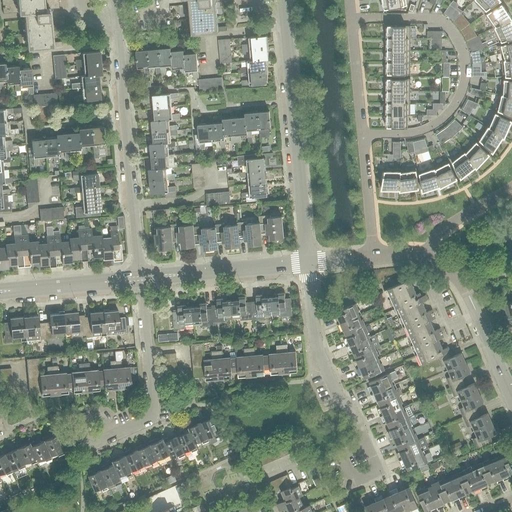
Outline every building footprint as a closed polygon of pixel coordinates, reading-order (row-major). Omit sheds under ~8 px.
[(1,0),(3,14),(23,12),(24,21),(27,20),(29,49),(51,47),(48,19),(50,19),(50,10),(59,9),(58,1),(62,0),(61,0),(1,0)] [(188,0),(189,6),(192,5),(195,34),(216,32),(213,3),(215,3),(214,0),(188,0)] [(384,9),(384,10),(405,7),(403,0),(382,0),(383,3),(382,4),(383,9),(384,9)] [(501,1),(501,0),(500,0),(474,0),(473,1),(484,12),(492,7),(500,2),(501,1)] [(493,28),(511,21),(511,20),(511,18),(502,4),(487,14),(485,16),(493,28)] [(449,18),(455,9),(450,5),(444,14),(449,18)] [(457,26),(461,31),(470,24),(466,20),(457,26)] [(511,21),(493,28),(492,29),(499,43),(511,39),(511,21)] [(387,41),(410,41),(410,26),(387,26),(387,32),(386,32),(386,37),(387,37),(387,41)] [(467,41),(476,37),(474,31),(464,36),(467,41)] [(242,50),(267,48),(266,36),(249,38),(249,44),(242,45),(242,50)] [(476,37),(467,41),(469,47),(479,42),(476,37)] [(387,53),(410,53),(410,46),(410,41),(387,41),(387,44),(386,44),(386,50),(387,50),(387,53)] [(502,61),(511,60),(511,42),(499,46),(502,61)] [(171,52),(171,48),(159,50),(161,74),(166,74),(165,67),(172,66),(171,52)] [(264,60),(268,59),(267,48),(242,50),(243,55),(250,54),(251,61),(264,60)] [(159,50),(148,51),(149,68),(156,67),(156,75),(161,74),(159,50)] [(148,51),(136,52),(137,69),(145,68),(145,76),(150,75),(149,68),(148,51)] [(185,72),(184,55),(184,51),(171,52),(172,66),(172,69),(180,69),(181,76),(185,76),(185,72)] [(76,66),(101,64),(99,52),(82,54),(83,61),(76,61),(76,66)] [(387,65),(410,65),(410,53),(387,53),(387,56),(386,56),(386,62),(387,62),(387,65)] [(196,54),(184,55),(185,72),(193,71),(194,79),(199,78),(196,54)] [(264,60),(251,61),(247,61),(247,68),(240,68),(241,73),(248,73),(265,71),(264,60)] [(511,60),(502,61),(501,61),(503,77),(511,77),(511,60)] [(98,76),(102,76),(101,64),(76,66),(77,71),(84,70),(84,76),(84,77),(98,76)] [(387,75),(410,75),(410,65),(387,65),(387,68),(386,68),(386,74),(387,74),(387,75)] [(20,88),(19,70),(18,67),(6,68),(7,81),(6,81),(7,85),(14,84),(15,92),(16,92),(20,91),(20,88)] [(29,94),(33,94),(31,69),(19,70),(20,88),(28,87),(29,94)] [(265,71),(248,73),(248,80),(241,81),(242,86),(266,83),(265,71)] [(99,87),(98,76),(84,77),(84,76),(81,77),(82,84),(74,84),(75,89),(82,89),(99,87)] [(387,94),(410,94),(410,84),(410,80),(410,79),(400,79),(389,79),(387,79),(387,85),(386,85),(386,90),(387,90),(387,94)] [(503,95),(511,98),(511,80),(504,80),(500,80),(500,84),(504,85),(503,95)] [(100,100),(99,87),(82,89),(83,96),(75,97),(76,102),(100,100)] [(479,97),(481,91),(480,90),(472,88),(470,94),(479,97)] [(153,96),(154,109),(171,107),(170,99),(178,99),(178,94),(153,96)] [(387,106),(410,106),(410,94),(387,94),(387,97),(386,97),(386,103),(387,103),(387,106)] [(495,110),(511,117),(511,98),(503,95),(499,95),(497,104),(495,110)] [(465,105),(475,110),(478,104),(468,100),(465,105)] [(387,118),(408,118),(408,116),(410,116),(410,106),(387,106),(387,109),(385,109),(385,114),(387,115),(387,118)] [(154,109),(155,121),(169,120),(180,119),(180,114),(172,115),(171,107),(154,109)] [(0,109),(0,122),(6,122),(6,115),(13,114),(13,109),(0,109)] [(470,115),(469,115),(462,111),(459,115),(466,120),(470,115)] [(257,113),(259,130),(259,137),(264,137),(264,130),(271,129),(269,112),(257,113)] [(511,120),(495,113),(493,112),(487,126),(503,138),(504,138),(511,120)] [(244,118),(246,135),(247,138),(251,138),(251,131),(259,130),(257,113),(244,114),(244,118)] [(244,118),(234,119),(236,143),(241,143),(240,135),(246,135),(244,118)] [(385,121),(385,126),(387,127),(387,128),(396,128),(407,128),(408,118),(387,118),(387,121),(385,121)] [(224,137),(231,136),(231,144),(236,143),(234,119),(222,120),(222,123),(224,137)] [(169,127),(169,120),(155,121),(152,121),(153,133),(177,130),(177,126),(169,127)] [(455,120),(450,124),(459,132),(463,128),(455,120)] [(6,122),(0,122),(0,135),(4,135),(4,136),(19,134),(18,129),(10,130),(9,122),(6,122)] [(210,124),(212,142),(219,141),(220,148),(225,148),(224,137),(222,123),(210,124)] [(204,143),(212,142),(210,124),(197,126),(198,135),(195,135),(194,135),(196,151),(205,150),(204,143)] [(503,138),(487,126),(486,125),(478,139),(479,141),(492,152),(493,153),(503,138)] [(103,127),(92,128),(93,145),(94,159),(99,158),(98,149),(105,149),(103,127)] [(86,146),(93,145),(92,128),(79,129),(79,133),(81,150),(81,154),(86,153),(86,146)] [(441,132),(448,140),(453,137),(446,128),(441,132)] [(177,130),(153,133),(154,144),(171,142),(170,136),(178,136),(177,130)] [(79,133),(68,134),(70,159),(75,158),(75,151),(81,150),(79,133)] [(56,135),(56,139),(57,139),(58,152),(59,152),(65,152),(65,159),(70,159),(68,134),(56,135)] [(5,142),(4,136),(4,135),(0,135),(0,146),(13,146),(12,141),(5,142)] [(56,139),(44,140),(46,157),(54,156),(55,164),(60,163),(59,152),(58,152),(57,139),(56,139)] [(39,158),(46,157),(44,140),(32,141),(32,148),(33,158),(34,165),(39,165),(39,158)] [(464,151),(476,167),(476,168),(477,169),(490,154),(476,142),(475,140),(464,151)] [(150,144),(151,157),(168,155),(168,148),(175,147),(175,142),(171,142),(154,144),(150,144)] [(0,146),(0,158),(6,158),(6,151),(13,150),(13,146),(0,146)] [(461,153),(451,160),(461,179),(476,167),(464,151),(464,150),(461,153)] [(169,163),(168,155),(151,157),(153,169),(153,170),(166,168),(166,169),(177,168),(177,163),(169,163)] [(0,171),(4,171),(3,163),(11,162),(10,157),(6,158),(0,158),(0,171)] [(247,173),(265,171),(263,158),(239,160),(239,166),(246,165),(247,173)] [(457,179),(448,161),(434,168),(440,186),(440,188),(457,179)] [(440,186),(434,168),(434,167),(419,172),(422,192),(440,186)] [(167,175),(166,169),(166,168),(153,170),(153,169),(149,170),(150,181),(167,180),(175,179),(174,175),(167,175)] [(401,170),(400,190),(400,191),(419,189),(416,168),(401,170)] [(381,190),(400,190),(401,170),(401,169),(385,169),(384,173),(383,173),(382,177),(382,178),(383,179),(381,190)] [(5,178),(4,171),(0,171),(0,183),(1,183),(1,184),(13,183),(12,178),(5,178)] [(265,171),(247,173),(240,173),(240,178),(248,177),(248,185),(266,184),(265,171)] [(82,188),(99,186),(97,173),(86,174),(73,176),(73,181),(81,180),(82,188)] [(168,188),(167,180),(150,181),(151,194),(176,192),(175,187),(168,188)] [(0,183),(0,195),(2,195),(10,194),(9,190),(2,190),(1,184),(1,183),(0,183)] [(266,184),(248,185),(249,193),(242,194),(242,199),(247,198),(256,197),(267,196),(266,184)] [(83,200),(100,199),(99,186),(82,188),(74,188),(74,193),(82,192),(83,200)] [(2,195),(0,195),(0,211),(12,210),(11,201),(8,201),(8,194),(2,195)] [(101,216),(100,199),(83,200),(83,208),(76,209),(77,218),(101,216)] [(170,209),(153,210),(153,217),(170,216),(170,209)] [(259,224),(262,245),(261,235),(270,234),(270,239),(284,238),(282,217),(268,218),(268,216),(259,217),(259,224)] [(237,224),(240,247),(239,241),(246,241),(246,246),(262,245),(259,224),(246,225),(246,223),(237,224)] [(180,224),(170,225),(173,249),(172,243),(181,242),(182,248),(195,247),(195,245),(193,228),(193,225),(180,227),(180,224)] [(215,228),(217,249),(217,243),(226,243),(226,248),(240,247),(237,224),(237,226),(224,227),(224,225),(215,226),(215,228)] [(159,250),(173,249),(170,225),(170,227),(154,229),(156,245),(159,244),(159,250)] [(204,250),(217,249),(215,228),(202,229),(202,227),(193,228),(195,245),(203,245),(204,250)] [(102,256),(103,260),(101,236),(92,237),(92,230),(89,230),(85,231),(86,249),(93,248),(94,257),(102,256)] [(70,239),(72,263),(72,262),(72,259),(81,258),(80,249),(86,249),(85,231),(79,231),(78,231),(79,239),(70,239)] [(101,236),(103,260),(113,259),(112,250),(119,250),(117,231),(116,231),(110,231),(111,239),(102,239),(102,236),(101,236)] [(39,262),(39,265),(40,265),(38,245),(38,242),(29,243),(28,236),(21,237),(23,255),(29,254),(30,263),(39,262)] [(61,255),(62,263),(72,263),(70,239),(69,239),(69,242),(61,243),(61,236),(59,236),(53,237),(55,255),(61,255)] [(6,245),(8,268),(8,265),(17,264),(16,255),(23,255),(21,237),(14,237),(15,244),(6,245)] [(38,245),(40,265),(49,264),(48,256),(55,255),(53,237),(47,237),(46,237),(47,244),(38,245)] [(468,241),(473,251),(479,248),(474,238),(468,241)] [(416,295),(411,281),(410,280),(384,291),(393,310),(395,309),(419,365),(437,358),(450,352),(448,348),(443,350),(439,339),(444,337),(442,334),(443,334),(442,332),(441,332),(440,329),(435,331),(431,321),(435,318),(434,315),(434,313),(433,313),(432,310),(427,312),(422,302),(427,300),(424,291),(416,295)] [(284,299),(283,294),(277,294),(278,297),(270,298),(271,315),(279,315),(280,318),(292,317),(290,299),(284,299)] [(262,299),(262,296),(255,296),(256,303),(251,303),(252,320),(264,319),(264,316),(271,315),(270,298),(262,299)] [(245,304),(245,297),(238,298),(238,301),(230,302),(232,319),(240,318),(240,321),(252,320),(251,303),(245,304)] [(223,302),(223,299),(216,300),(217,306),(211,307),(211,310),(213,324),(225,323),(225,319),(232,319),(230,302),(223,302)] [(213,327),(213,324),(211,310),(206,310),(206,304),(199,305),(200,308),(192,308),(193,326),(201,325),(201,328),(213,327)] [(336,312),(340,324),(360,315),(355,304),(336,312)] [(178,312),(172,313),(174,331),(186,330),(185,326),(193,326),(192,308),(184,309),(183,306),(177,306),(178,312)] [(117,310),(103,312),(105,332),(111,331),(111,336),(125,334),(125,325),(124,318),(118,318),(117,310)] [(78,320),(77,312),(63,314),(65,333),(65,337),(71,337),(71,332),(79,331),(79,336),(85,336),(84,321),(83,319),(78,320)] [(89,321),(84,321),(85,336),(85,338),(92,337),(92,333),(99,332),(100,337),(106,336),(105,332),(103,312),(89,313),(89,321)] [(50,323),(44,323),(46,339),(57,338),(57,334),(65,333),(63,314),(49,315),(50,323)] [(340,324),(345,335),(365,326),(360,315),(340,324)] [(46,339),(44,323),(38,324),(37,316),(23,317),(26,341),(35,340),(46,339)] [(9,323),(4,323),(6,343),(13,342),(12,338),(20,337),(21,341),(26,341),(23,317),(9,319),(9,323)] [(132,317),(124,318),(125,325),(133,325),(132,317)] [(345,335),(350,346),(370,337),(365,326),(345,335)] [(178,333),(174,334),(159,335),(159,342),(175,341),(178,340),(178,333)] [(350,346),(355,357),(375,348),(370,337),(350,346)] [(284,373),(281,346),(276,347),(277,354),(269,355),(269,356),(271,374),(271,375),(284,373)] [(281,346),(284,373),(297,372),(295,353),(287,353),(287,346),(281,346)] [(355,357),(360,368),(379,359),(375,348),(355,357)] [(251,376),(249,349),(243,350),(244,357),(236,358),(236,359),(238,372),(238,378),(251,376)] [(271,374),(269,356),(263,357),(263,356),(255,356),(254,349),(249,349),(251,376),(265,375),(271,374)] [(115,362),(117,389),(131,388),(129,368),(121,368),(121,361),(122,358),(122,351),(114,352),(115,362)] [(204,361),(205,366),(205,372),(206,377),(206,381),(219,379),(216,352),(211,353),(211,360),(204,361)] [(238,372),(236,359),(230,360),(230,359),(222,359),(222,352),(216,352),(219,379),(232,378),(232,372),(238,372)] [(448,371),(466,363),(461,353),(452,357),(450,352),(437,358),(441,367),(446,365),(448,371)] [(384,370),(379,359),(360,368),(365,379),(384,370)] [(102,370),(102,372),(104,384),(104,390),(117,389),(115,362),(109,362),(110,370),(102,370)] [(463,376),(470,373),(466,363),(448,371),(451,377),(446,379),(450,388),(465,381),(463,376)] [(98,385),(104,384),(102,372),(97,372),(97,371),(89,371),(88,364),(83,365),(86,392),(99,391),(98,385)] [(71,373),(71,375),(72,387),(73,393),(86,392),(83,365),(78,365),(79,373),(71,373)] [(57,367),(52,368),(55,395),(68,394),(67,388),(72,387),(71,375),(66,375),(66,374),(58,375),(57,367)] [(41,393),(41,396),(55,395),(52,368),(47,368),(47,375),(39,376),(40,382),(41,387),(41,393)] [(369,382),(374,394),(394,385),(389,374),(369,382)] [(462,401),(479,393),(475,383),(468,386),(465,381),(450,388),(454,397),(459,395),(462,401)] [(433,393),(429,384),(424,386),(428,396),(433,393)] [(379,405),(399,396),(394,385),(374,394),(379,405)] [(476,407),(483,404),(479,393),(462,401),(464,407),(460,409),(464,418),(479,412),(476,407)] [(379,405),(384,416),(404,407),(399,396),(379,405)] [(439,410),(435,401),(430,403),(434,412),(439,410)] [(389,427),(408,418),(414,416),(409,405),(404,408),(404,407),(384,416),(389,427)] [(475,432),(492,424),(488,414),(481,417),(479,412),(464,418),(468,427),(472,425),(475,432)] [(204,418),(200,420),(210,441),(208,438),(215,435),(216,439),(222,436),(214,417),(206,421),(204,418)] [(413,429),(408,418),(389,427),(393,438),(413,429)] [(210,441),(200,420),(201,423),(193,426),(192,423),(187,425),(198,450),(199,450),(196,444),(202,441),(203,444),(210,441)] [(490,437),(497,434),(492,424),(475,432),(477,437),(473,439),(477,449),(492,442),(490,437)] [(181,432),(176,434),(186,456),(185,452),(191,450),(192,453),(198,450),(187,425),(190,432),(182,435),(181,432)] [(393,438),(398,449),(418,440),(413,429),(393,438)] [(186,456),(176,434),(177,437),(169,441),(168,437),(163,439),(172,458),(178,455),(179,458),(186,456)] [(58,457),(64,454),(56,435),(48,439),(46,436),(42,438),(51,459),(52,459),(50,456),(56,453),(58,457)] [(34,441),(29,443),(37,462),(44,459),(45,462),(51,459),(42,438),(43,441),(35,444),(34,441)] [(154,440),(149,442),(159,464),(159,463),(158,460),(164,458),(165,461),(172,458),(163,439),(155,443),(154,440)] [(291,440),(285,442),(290,454),(296,451),(291,440)] [(398,449),(403,460),(423,451),(418,440),(398,449)] [(159,464),(149,442),(150,445),(143,448),(141,445),(137,447),(146,469),(147,469),(145,466),(151,463),(153,466),(159,464)] [(285,442),(280,445),(285,456),(290,454),(285,442)] [(31,465),(37,462),(29,443),(21,447),(20,443),(15,445),(25,467),(24,464),(30,461),(31,465)] [(461,448),(458,443),(450,447),(452,452),(461,448)] [(7,449),(2,451),(12,473),(11,470),(17,467),(18,470),(25,467),(15,445),(15,446),(16,449),(8,452),(7,449)] [(280,445),(274,447),(279,458),(285,456),(280,445)] [(128,451),(124,453),(134,475),(134,474),(132,471),(139,469),(140,472),(146,469),(137,447),(136,447),(138,451),(130,454),(128,451)] [(274,447),(269,449),(274,461),(279,458),(274,447)] [(492,453),(494,458),(502,478),(511,473),(511,469),(505,453),(503,448),(492,453)] [(269,449),(263,452),(268,463),(274,461),(269,449)] [(12,473),(2,451),(4,454),(0,455),(0,479),(1,482),(0,478),(0,474),(4,472),(6,476),(12,473)] [(425,455),(423,451),(403,460),(408,471),(433,460),(430,453),(425,455)] [(263,452),(258,454),(263,466),(268,463),(263,452)] [(134,475),(124,453),(125,456),(117,459),(116,456),(111,458),(122,483),(123,483),(120,477),(126,474),(127,477),(134,475)] [(263,466),(258,454),(252,457),(257,468),(263,466)] [(105,465),(100,467),(110,489),(109,485),(115,483),(116,486),(122,483),(111,458),(114,465),(106,468),(105,465)] [(491,482),(502,478),(494,458),(483,462),(491,482)] [(483,462),(472,467),(480,487),(491,482),(483,462)] [(186,474),(184,470),(183,466),(177,468),(179,472),(181,476),(186,474)] [(103,492),(110,489),(100,467),(101,470),(93,474),(92,471),(87,473),(95,491),(102,488),(103,492)] [(472,467),(461,472),(469,492),(480,487),(472,467)] [(458,497),(469,492),(461,472),(450,477),(458,497)] [(176,481),(174,475),(166,478),(169,484),(176,481)] [(287,475),(281,477),(286,489),(292,486),(287,475)] [(281,491),(286,489),(281,477),(276,480),(281,491)] [(450,477),(439,482),(447,502),(458,497),(450,477)] [(275,494),(276,493),(281,491),(276,480),(270,482),(275,494)] [(270,496),(272,495),(275,494),(270,482),(265,485),(270,496)] [(439,482),(428,486),(436,506),(447,502),(439,482)] [(40,485),(34,488),(36,494),(42,492),(40,485)] [(281,491),(285,500),(286,502),(299,497),(303,495),(298,485),(292,488),(291,487),(281,491)] [(436,506),(428,486),(416,491),(425,511),(436,506)] [(398,492),(406,511),(407,511),(418,507),(409,487),(398,492)] [(406,511),(398,492),(387,497),(393,511),(406,511)] [(304,507),(299,497),(286,502),(285,500),(276,504),(280,511),(287,508),(289,511),(296,509),(297,511),(304,507)] [(376,502),(380,511),(393,511),(387,497),(376,502)] [(380,511),(376,502),(365,507),(367,511),(380,511)]
